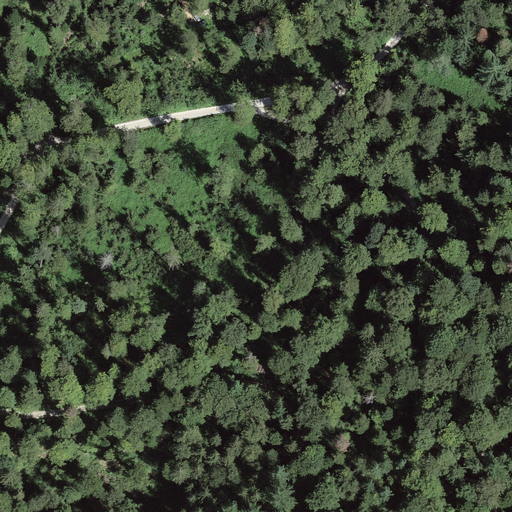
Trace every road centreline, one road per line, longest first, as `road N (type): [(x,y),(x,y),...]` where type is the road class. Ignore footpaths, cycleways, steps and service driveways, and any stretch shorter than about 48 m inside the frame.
road 1 (track): [(511,453),(467,446),(438,422),(425,381),(423,235),(415,202),(387,170),(326,140)]
road 2 (track): [(0,409),(58,412),(254,381),(273,389),(298,432),(290,511)]
road 3 (track): [(346,81),(78,138),(48,152),(0,227)]
